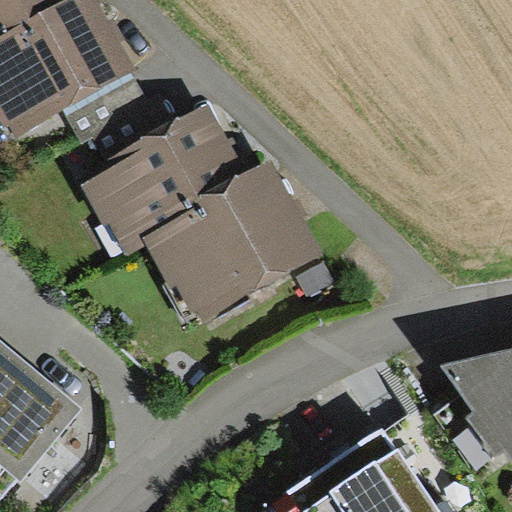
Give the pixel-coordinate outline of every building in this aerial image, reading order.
[(0,0),(0,48),(64,15),(56,0),(0,0)] [(0,48),(0,138),(116,79),(79,7),(64,15),(0,48)] [(114,251),(233,200),(199,123),(80,174),(114,251)] [(149,242),(188,323),(304,267),(265,186),(149,242)] [(0,487),(66,409),(0,354),(0,487)] [(510,468),(511,466),(511,361),(448,379),(510,468)] [(429,511),(382,442),(292,503),(298,511),(429,511)]
